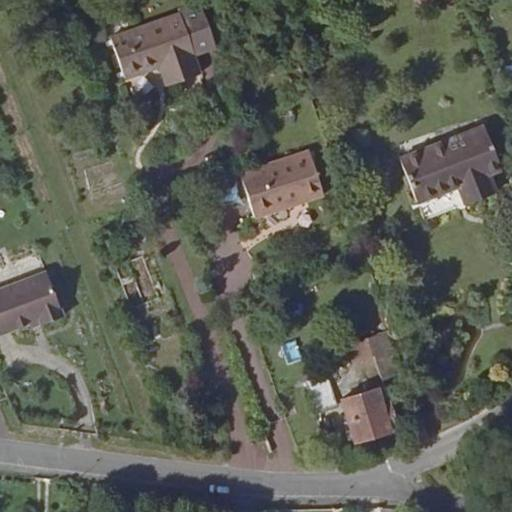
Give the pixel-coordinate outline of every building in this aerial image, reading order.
[(179,13),(110,39),(124,79),(159,67),(167,64),(174,84),(200,74),(193,54),(215,46),(199,3),(178,11),(179,13)] [(167,64),(159,67),(166,86),(174,84),(167,64)] [(483,126),(399,159),(417,203),(457,187),(464,205),(496,192),(489,175),(501,170),(483,126)] [(309,151),(240,173),(254,217),(324,195),(309,151)] [(239,229),(244,243),(260,238),(256,224),(239,229)] [(143,255),(114,267),(131,310),(160,299),(143,255)] [(64,316),(46,272),(0,288),(0,333),(2,337),(33,324),(35,327),(64,316)] [(386,330),(366,338),(373,357),(382,380),(401,374),(386,330)] [(366,338),(318,357),(322,369),(348,358),(351,366),(373,357),(366,338)] [(373,357),(351,366),(362,393),(384,386),(382,380),(373,357)] [(305,382),(316,412),(337,405),(327,375),(305,382)] [(362,393),(341,400),(353,442),(399,429),(384,386),(362,393)] [(420,417),(402,422),(409,442),(427,436),(420,417)]
